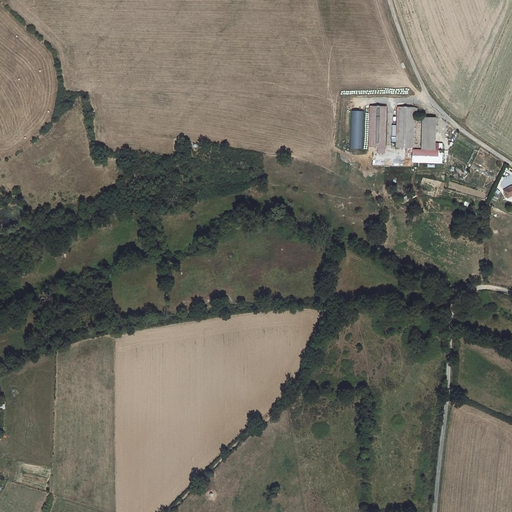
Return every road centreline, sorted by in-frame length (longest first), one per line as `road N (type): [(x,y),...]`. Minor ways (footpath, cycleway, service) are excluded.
road 1 (track): [(0,380),(86,340),(269,310)]
road 2 (unclassified): [(434,511),(450,306),(466,289),(511,291)]
road 3 (track): [(511,165),(441,113),(420,87),(387,0)]
